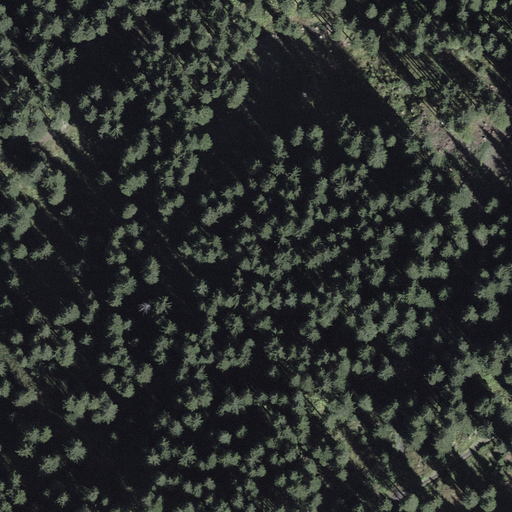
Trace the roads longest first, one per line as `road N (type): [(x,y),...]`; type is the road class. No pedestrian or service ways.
road 1 (track): [(404,492),(403,394),(449,306),(483,178)]
road 2 (track): [(511,425),(399,495),(387,511)]
